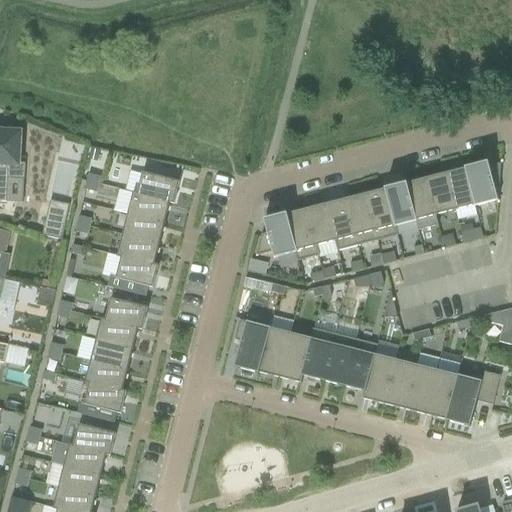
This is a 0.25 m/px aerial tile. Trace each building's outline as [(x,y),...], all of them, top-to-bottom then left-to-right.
[(20,166),(22,134),(0,132),(0,202),(5,203),(6,180),(24,181),(24,166),(20,166)] [(475,207),(497,201),(487,163),(465,169),(475,207)] [(474,207),(475,207),(465,169),(445,174),(455,212),(474,207)] [(133,193),(132,194),(173,205),(179,183),(142,174),(137,194),(133,193)] [(435,217),(455,212),(445,174),(426,180),(435,217)] [(100,178),(88,175),(86,183),(98,186),(100,178)] [(415,222),(418,232),(438,226),(435,217),(426,180),(406,185),(415,222)] [(97,194),(98,186),(86,183),(85,191),(97,194)] [(385,190),(397,237),(398,236),(395,227),(415,222),(406,185),(406,184),(385,189),(385,190)] [(385,190),(365,195),(377,242),(397,237),(385,190)] [(170,204),(173,205),(132,194),(127,215),(165,225),(170,204)] [(357,247),(377,242),(365,195),(345,200),(357,247)] [(338,252),(357,247),(345,200),(326,205),(338,252)] [(326,205),(306,210),(318,257),(319,257),(319,259),(337,254),(337,252),(338,252),(326,205)] [(298,262),(318,257),(306,210),(286,215),(298,262)] [(165,225),(127,215),(122,236),(159,246),(165,225)] [(298,262),(286,215),(263,221),(267,234),(261,236),(255,257),(272,253),(273,259),(295,253),(297,262),(298,262)] [(42,237),(61,241),(65,221),(46,217),(42,237)] [(79,217),(77,225),(89,228),(91,220),(79,217)] [(87,236),(89,228),(77,225),(75,233),(87,236)] [(154,266),(159,246),(122,236),(117,257),(158,267),(154,266)] [(71,254),(82,257),(84,249),(72,246),(71,254)] [(421,247),(413,249),(415,257),(424,254),(421,247)] [(109,278),(107,288),(146,298),(148,288),(152,289),(158,267),(117,257),(116,258),(121,259),(116,278),(110,276),(109,278)] [(253,260),(251,270),(267,274),(269,264),(253,260)] [(352,273),(363,270),(361,262),(349,265),(352,273)] [(322,271),(322,272),(324,280),(335,277),(333,268),(322,271)] [(311,283),(324,280),(322,272),(309,276),(311,283)] [(380,273),(368,277),(370,284),(371,289),(383,285),(380,273)] [(368,277),(352,280),(354,291),(368,291),(370,284),(368,277)] [(278,295),(280,287),(272,285),(270,293),(278,295)] [(280,287),(278,295),(286,297),(288,289),(280,287)] [(328,287),(320,289),(322,297),(321,300),(329,302),(331,294),(328,287)] [(322,297),(320,289),(312,291),(314,299),(322,297)] [(51,309),(54,293),(39,290),(36,306),(51,309)] [(101,319),(101,320),(142,331),(147,309),(110,300),(105,320),(101,319)] [(70,313),(72,305),(60,302),(58,310),(70,313)] [(68,320),(70,313),(58,310),(57,318),(68,320)] [(141,331),(142,331),(101,320),(95,341),(133,351),(138,330),(141,331)] [(456,324),(458,332),(470,328),(468,321),(456,324)] [(259,375),(259,374),(258,374),(269,329),(246,323),(239,322),(234,341),(241,343),(234,369),(259,375)] [(511,327),(503,326),(500,342),(511,345),(511,327)] [(270,329),(269,329),(258,374),(259,374),(279,379),(290,335),(270,330),(270,329)] [(310,340),(290,335),(279,379),(300,385),(314,330),(313,330),(310,340)] [(335,335),(314,330),(300,385),(301,385),(303,377),(323,382),(335,335)] [(429,331),(420,333),(422,341),(431,339),(429,331)] [(422,341),(420,333),(412,335),(414,343),(422,341)] [(356,341),(335,335),(323,382),(344,387),(356,341)] [(127,372),(133,351),(95,341),(90,362),(127,372)] [(376,346),(356,341),(344,387),(364,393),(362,400),(363,400),(376,346)] [(0,363),(4,365),(8,346),(0,344),(0,363)] [(51,344),(49,352),(61,355),(63,347),(51,344)] [(377,346),(376,346),(363,400),(384,406),(395,361),(375,356),(377,346)] [(59,363),(61,355),(49,352),(47,360),(59,363)] [(416,366),(395,361),(384,406),(405,411),(416,366)] [(122,392),(127,372),(90,362),(85,383),(126,393),(122,392)] [(437,372),(416,366),(405,411),(425,416),(437,372)] [(457,377),(437,372),(425,416),(445,421),(446,422),(458,376),(457,376),(457,377)] [(56,376),(44,373),(42,381),(54,383),(56,376)] [(458,376),(446,422),(445,421),(445,422),(470,429),(477,402),(493,406),(500,377),(484,373),(481,382),(458,376)] [(80,404),(77,415),(114,424),(116,414),(120,415),(126,393),(85,383),(85,384),(89,385),(84,405),(80,404)] [(69,445),(69,446),(110,457),(115,435),(78,426),(73,446),(69,445)] [(41,431),(29,428),(27,436),(39,439),(41,431)] [(37,447),(39,439),(27,436),(25,444),(37,447)] [(106,456),(110,457),(69,446),(63,467),(101,477),(106,456)] [(96,498),(101,477),(63,467),(58,488),(96,498)] [(30,473),(18,470),(16,478),(28,481),(30,473)] [(26,488),(28,481),(16,478),(14,485),(26,488)] [(91,511),(96,498),(58,488),(53,509),(64,511),(91,511)] [(11,499),(7,511),(27,511),(30,503),(11,499)]
